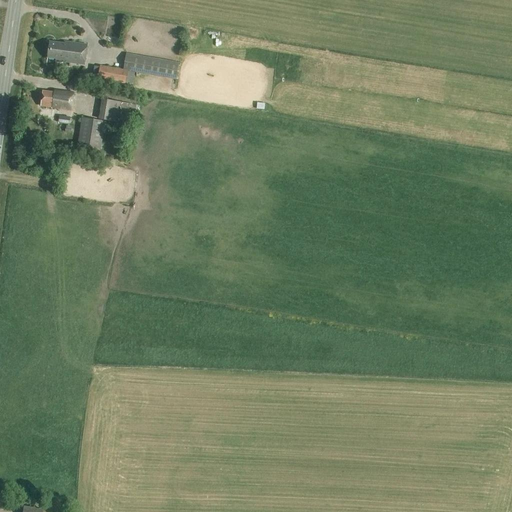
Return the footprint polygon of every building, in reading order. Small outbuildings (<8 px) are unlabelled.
[(64,43),(49,41),(47,59),(56,60),(55,62),(77,65),(84,66),(87,44),(81,43),(64,42),(64,43)] [(176,81),(179,63),(126,54),(123,70),(100,66),(98,80),(132,86),(135,73),(176,81)] [(74,93),(54,90),(54,93),(43,91),(41,107),(51,108),(52,108),(55,108),(56,109),(72,112),(74,93)] [(132,122),(134,109),(143,110),(144,103),(109,98),(106,118),(132,122)] [(69,125),(70,118),(56,116),(55,123),(69,125)] [(101,150),(105,122),(82,118),(77,146),(101,150)]
